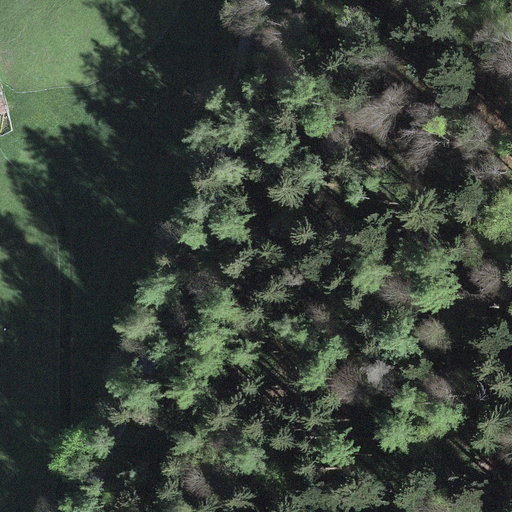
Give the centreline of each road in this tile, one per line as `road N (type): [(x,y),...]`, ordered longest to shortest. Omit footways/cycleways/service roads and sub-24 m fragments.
road 1 (tertiary): [(83,511),(207,213),(246,36),(264,0)]
road 2 (track): [(60,511),(66,422),(58,222),(33,175),(0,151)]
